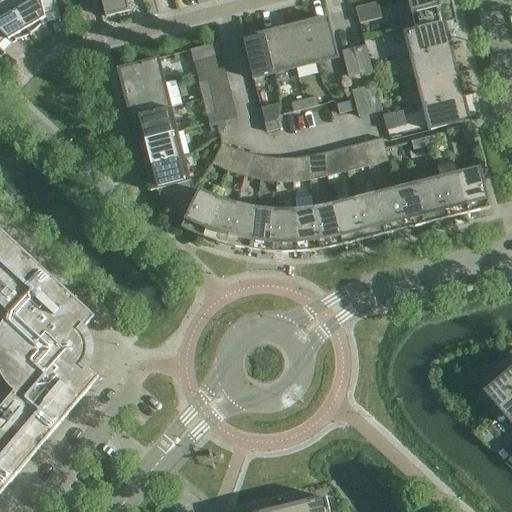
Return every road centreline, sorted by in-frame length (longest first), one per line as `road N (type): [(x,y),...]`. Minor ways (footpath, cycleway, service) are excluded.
road 1 (tertiary): [(298,337),(355,298),(511,254)]
road 2 (residential): [(94,45),(283,0)]
road 3 (tertiary): [(229,388),(248,405),(286,403),(308,373),(298,337)]
road 4 (tertiary): [(298,337),(273,323),(234,335),(222,361),(229,388)]
